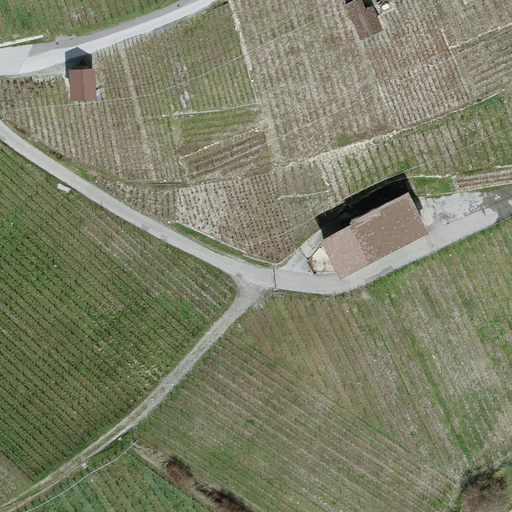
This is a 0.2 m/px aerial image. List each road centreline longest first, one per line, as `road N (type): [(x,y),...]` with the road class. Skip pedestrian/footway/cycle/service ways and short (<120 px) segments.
road 1 (unclassified): [(0,128),(133,217),(218,261),(300,284),(348,283),(511,206)]
road 2 (track): [(258,277),(136,416),(0,511)]
road 3 (unclassified): [(203,0),(79,45),(0,61)]
